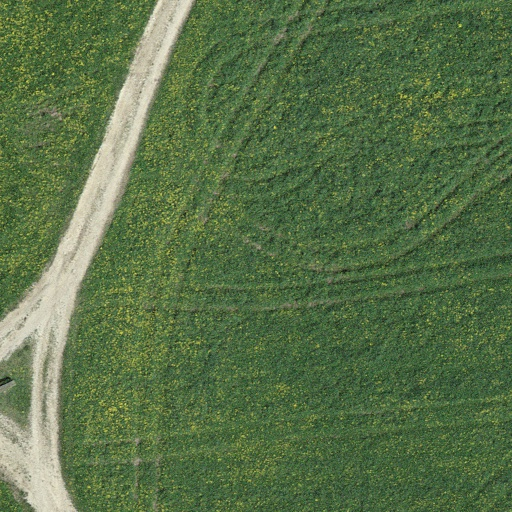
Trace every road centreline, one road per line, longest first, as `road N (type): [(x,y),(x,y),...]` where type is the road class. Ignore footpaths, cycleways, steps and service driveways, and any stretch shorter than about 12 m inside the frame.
road 1 (track): [(183,0),(147,57),(74,264),(0,352)]
road 2 (track): [(74,264),(42,400),(56,511)]
